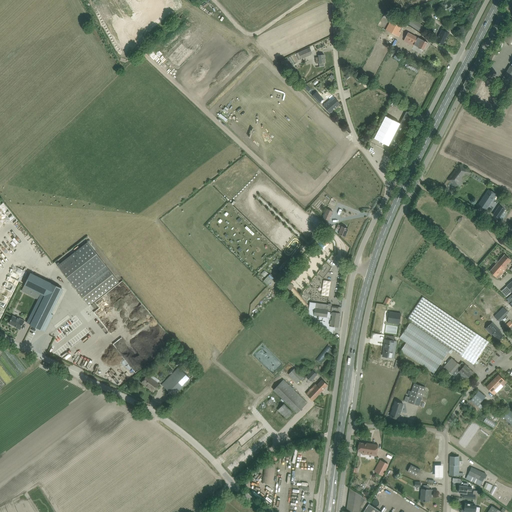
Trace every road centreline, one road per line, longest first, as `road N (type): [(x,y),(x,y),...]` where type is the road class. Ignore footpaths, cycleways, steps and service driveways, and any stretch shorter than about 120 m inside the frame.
road 1 (unclassified): [(350,426),(361,340),(388,240),(509,0)]
road 2 (unclassified): [(231,483),(160,417),(0,335)]
road 3 (unclassified): [(354,266),(318,511)]
road 4 (primary): [(329,511),(370,272)]
road 5 (primary): [(370,272),(384,227),(469,59)]
road 6 (unclassified): [(390,187),(347,116),(333,0)]
road 7 (unclassified): [(458,54),(390,187)]
road 8 (unknown): [(418,175),(511,254)]
